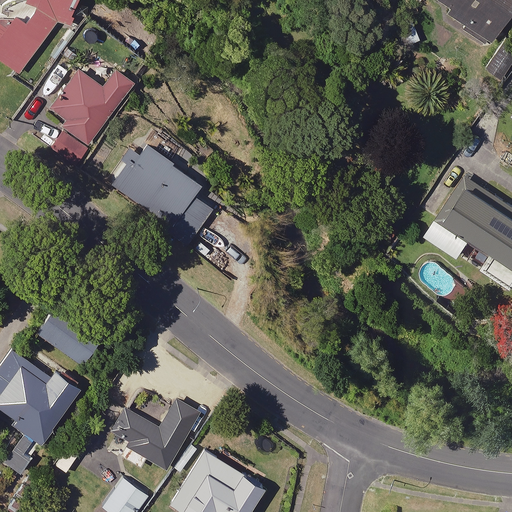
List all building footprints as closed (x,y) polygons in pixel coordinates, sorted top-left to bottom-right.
[(20,15),(0,40),(0,56),(22,73),(62,21),(73,25),(82,0),(30,0),(30,2),(40,7),(30,20),(20,15)] [(511,0),(440,0),(450,6),(447,11),(491,40),(511,8),(511,0)] [(511,56),(511,47),(501,41),(486,66),(501,75),(511,56)] [(81,65),(51,107),(68,118),(63,124),(92,145),(138,81),(118,67),(107,84),(81,65)] [(91,148),(65,129),(52,147),(75,163),(78,165),(91,148)] [(177,161),(150,141),(143,151),(131,142),(120,157),(127,162),(113,182),(173,224),(202,183),(175,164),(177,161)] [(511,200),(469,173),(439,218),(496,255),(499,251),(511,259),(511,200)] [(217,208),(197,194),(172,230),(191,243),(217,208)] [(56,307),(39,332),(87,365),(104,341),(56,307)] [(50,380),(25,362),(0,396),(0,404),(19,418),(16,422),(46,443),(86,386),(59,367),(50,380)] [(206,411),(180,396),(163,425),(127,404),(113,429),(131,439),(128,444),(171,469),(206,411)] [(253,511),(269,486),(207,447),(172,502),(187,511),(253,511)] [(139,511),(152,494),(126,475),(105,505),(114,511),(139,511)]
